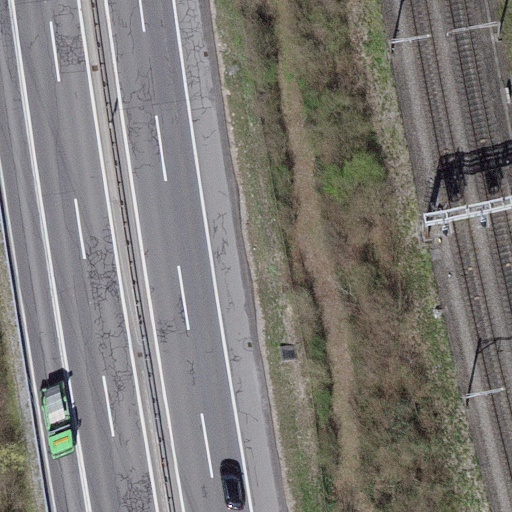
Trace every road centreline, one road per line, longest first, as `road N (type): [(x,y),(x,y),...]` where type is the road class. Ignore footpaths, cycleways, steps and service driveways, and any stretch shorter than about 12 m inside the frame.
road 1 (motorway): [(217,511),(139,0)]
road 2 (motorway): [(47,0),(124,511)]
